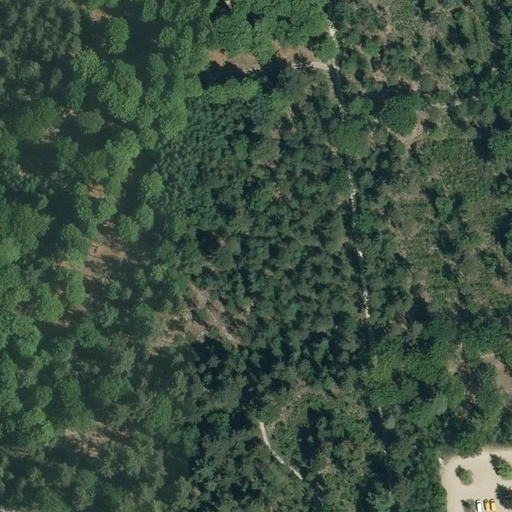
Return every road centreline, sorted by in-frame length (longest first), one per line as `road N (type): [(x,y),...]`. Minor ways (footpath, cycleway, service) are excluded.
road 1 (track): [(392,511),(332,0)]
road 2 (track): [(337,58),(75,92),(0,92)]
road 3 (track): [(345,118),(511,84)]
